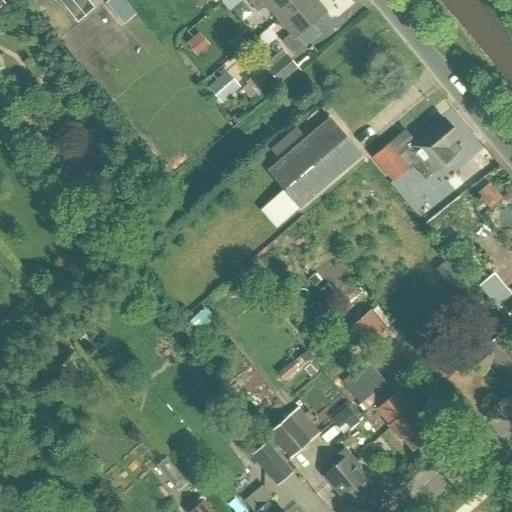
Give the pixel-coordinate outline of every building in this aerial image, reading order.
[(58,0),(77,21),(93,7),(87,0),(58,0)] [(124,0),(108,0),(107,2),(125,23),(136,13),(124,0)] [(224,0),(223,2),(230,11),(242,0),(224,0)] [(265,6),(277,20),(301,0),(246,0),(257,13),(265,6)] [(281,42),(294,57),(305,48),(297,38),(326,13),(315,0),(301,0),(277,20),(290,35),(281,42)] [(265,27),(247,39),(254,50),(273,37),(265,27)] [(196,35),(187,43),(198,55),(207,48),(196,35)] [(296,70),(284,56),(266,72),(277,86),(296,70)] [(222,70),(204,87),(219,103),(237,85),(222,70)] [(4,125),(21,144),(34,134),(17,114),(4,125)] [(330,117),(267,170),(298,207),(361,154),(330,117)] [(401,133),(373,157),(392,180),(412,162),(423,176),(431,169),(432,171),(452,154),(447,147),(459,138),(443,119),(411,145),(401,133)] [(266,148),(273,157),(295,138),(289,129),(266,148)] [(486,183),(474,194),(483,204),(495,192),(486,183)] [(427,228),(435,238),(443,231),(435,221),(427,228)] [(445,261),(435,270),(457,296),(467,287),(445,261)] [(242,273),(251,285),(261,277),(252,265),(242,273)] [(315,293),(324,304),(335,295),(326,284),(315,293)] [(511,294),(500,304),(511,318),(511,294)] [(383,329),(369,312),(352,326),(366,343),(383,329)] [(494,359),(511,380),(511,379),(511,344),(501,331),(503,330),(494,318),(475,333),(486,345),(473,356),(483,369),(494,359)] [(166,346),(176,352),(184,338),(174,332),(166,346)] [(384,385),(365,362),(340,383),(358,406),(384,385)] [(375,408),(388,423),(388,424),(401,439),(402,437),(412,449),(431,433),(408,406),(407,407),(394,392),(375,408)] [(328,419),(341,434),(358,421),(345,405),(328,419)] [(268,433),(289,458),(309,441),(288,416),(268,433)] [(251,455),(276,486),(292,473),(267,442),(251,455)] [(322,475),(352,510),(376,490),(357,467),(358,465),(348,453),(322,475)] [(212,511),(203,501),(189,511),(212,511)] [(255,511),(273,511),(266,503),(255,511)]
